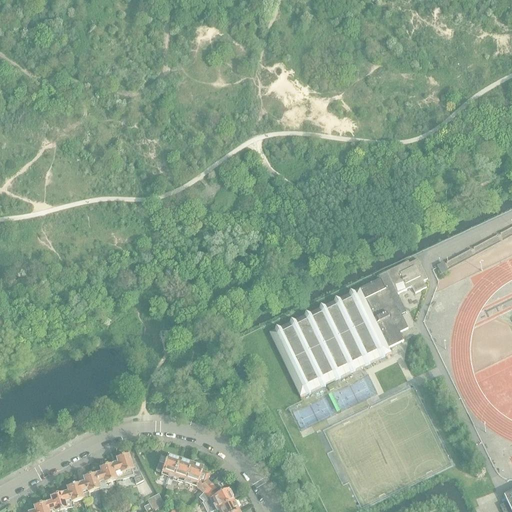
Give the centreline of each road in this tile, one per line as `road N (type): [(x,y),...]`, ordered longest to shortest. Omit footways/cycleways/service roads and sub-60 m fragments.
road 1 (residential): [(0,497),(142,426),(177,430),(231,454),(272,511)]
road 2 (unknown): [(0,192),(89,114),(80,85),(122,95),(145,91),(165,73),(167,30),(187,0)]
road 3 (unknown): [(511,154),(330,244)]
